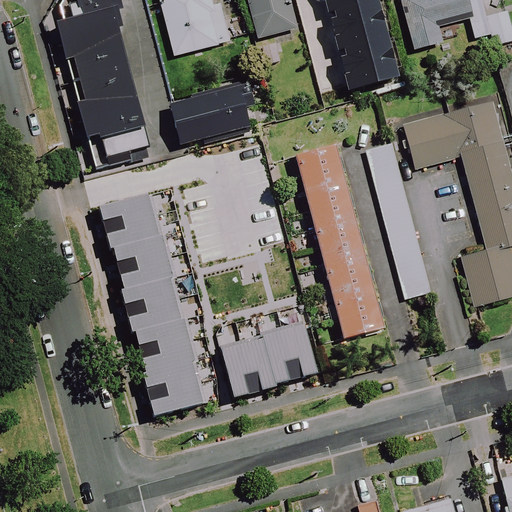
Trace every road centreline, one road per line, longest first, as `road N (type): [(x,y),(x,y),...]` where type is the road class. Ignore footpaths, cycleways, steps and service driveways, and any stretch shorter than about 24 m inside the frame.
road 1 (residential): [(0,68),(111,494)]
road 2 (residential): [(511,387),(111,494)]
